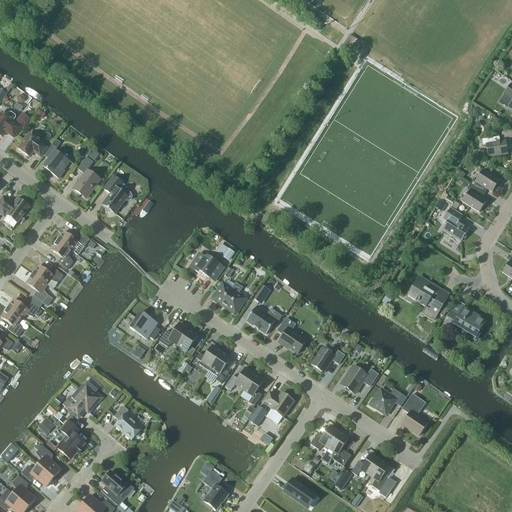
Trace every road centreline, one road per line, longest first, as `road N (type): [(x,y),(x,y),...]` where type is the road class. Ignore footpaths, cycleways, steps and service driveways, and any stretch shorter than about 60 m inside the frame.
road 1 (residential): [(161,288),(321,397)]
road 2 (residential): [(244,511),(321,397)]
road 3 (residential): [(511,313),(491,297),(481,246),(511,199)]
